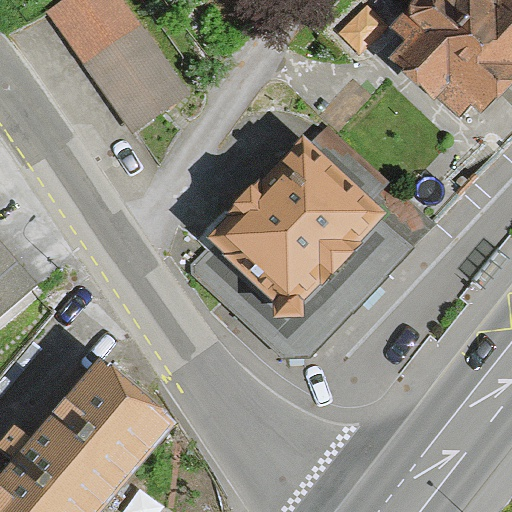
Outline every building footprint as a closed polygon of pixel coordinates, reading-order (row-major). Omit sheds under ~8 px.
[(188,93),(121,0),(67,0),(49,13),(134,132),(188,93)] [(511,77),(511,0),(415,0),(410,7),(411,21),(403,14),(388,30),(403,43),(391,57),(458,116),(471,103),(481,112),(511,77)] [(367,8),(339,34),(357,53),(385,26),(367,8)] [(217,243),(192,270),(281,357),(310,356),(412,249),(379,219),(384,214),(303,139),(211,238),(217,243)] [(379,219),(412,249),(435,223),(403,193),(384,214),(379,219)] [(0,316),(35,285),(0,245),(0,316)] [(98,511),(174,424),(99,360),(0,475),(0,511),(98,511)]
